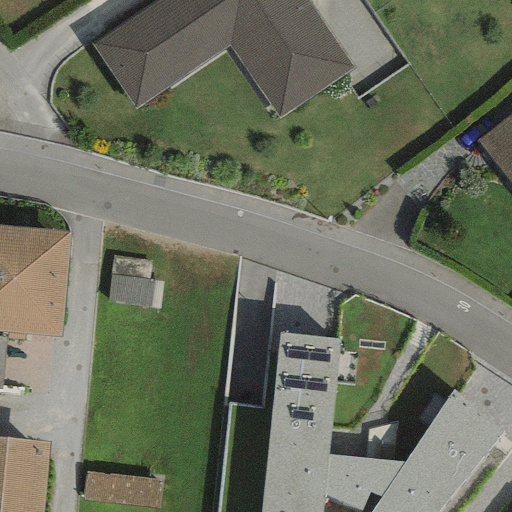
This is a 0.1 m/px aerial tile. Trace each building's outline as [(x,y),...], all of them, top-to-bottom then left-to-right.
[(353,68),(305,0),(158,0),(90,48),(133,110),(224,47),(276,121),(353,68)] [(511,113),(474,143),(511,192),(511,113)] [(68,231),(0,225),(0,330),(59,335),(68,231)] [(338,343),(277,335),(259,511),(320,511),(322,498),(357,511),(368,511),(402,463),(326,455),(338,343)] [(435,511),(501,431),(452,391),(402,463),(368,511),(435,511)] [(40,511),(47,442),(0,438),(0,511),(40,511)] [(161,482),(85,472),(81,498),(158,508),(161,482)]
